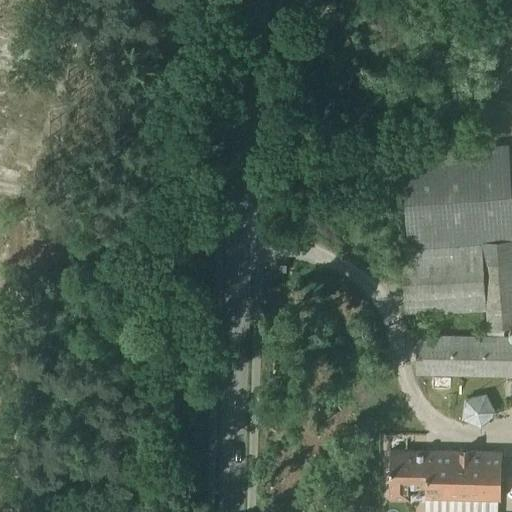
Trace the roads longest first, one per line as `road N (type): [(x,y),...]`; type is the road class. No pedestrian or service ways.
road 1 (tertiary): [(230,511),(243,130),(258,0)]
road 2 (track): [(0,194),(239,220)]
